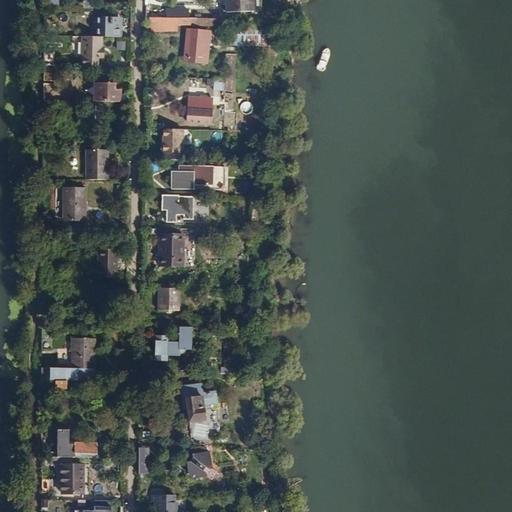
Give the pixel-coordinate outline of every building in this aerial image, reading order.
[(253,12),(252,0),(225,0),(226,13),(253,12)] [(178,16),(200,17),(200,10),(178,9),(178,16)] [(166,17),(151,16),(150,31),(176,32),(176,24),(176,17),(174,17),(166,17)] [(116,39),(116,19),(97,18),(97,39),(100,39),(116,39)] [(208,66),(211,31),(188,29),(185,64),(208,66)] [(262,36),(229,33),(228,45),(261,48),(262,36)] [(100,49),(100,39),(97,39),(80,38),(79,68),(100,68),(100,61),(102,61),(102,50),(100,49)] [(117,50),(126,50),(127,41),(117,41),(117,50)] [(55,67),(55,53),(46,53),(46,67),(55,67)] [(236,91),(237,54),(226,54),(225,91),(236,91)] [(95,103),(107,103),(122,103),(122,91),(116,91),(116,84),(95,84),(95,103)] [(211,125),(212,99),(188,98),(187,123),(211,125)] [(247,100),(239,108),(246,115),(254,107),(247,100)] [(107,122),(107,103),(95,103),(92,103),(91,112),(84,112),(83,122),(107,122)] [(182,161),(182,130),(164,130),(164,144),(161,144),(161,155),(164,155),(164,161),(182,161)] [(108,181),(107,151),(85,151),(86,181),(108,181)] [(225,191),(226,167),(185,167),(185,174),(173,174),(173,190),(225,191)] [(86,223),(87,187),(65,187),(64,222),(86,223)] [(194,220),(194,198),(178,198),(178,196),(162,196),(161,211),(166,211),(166,223),(176,223),(176,216),(183,216),(183,220),(194,220)] [(183,268),(184,235),(159,234),(158,267),(183,268)] [(118,278),(119,249),(100,248),(99,277),(118,278)] [(84,266),(66,266),(67,290),(88,290),(87,271),(84,271),(84,266)] [(177,311),(177,289),(157,289),(157,311),(177,311)] [(166,343),(155,343),(155,360),(166,361),(166,355),(184,356),(184,351),(189,351),(190,329),(178,329),(178,343),(166,343)] [(95,381),(95,339),(73,339),(73,368),(43,368),(43,381),(95,381)] [(221,428),(218,394),(204,395),(203,385),(180,386),(182,413),(187,412),(188,427),(206,425),(206,430),(221,428)] [(102,459),(102,444),(69,444),(69,430),(58,430),(58,459),(68,459),(68,465),(84,465),(84,459),(102,459)] [(193,480),(203,479),(207,483),(214,474),(210,471),(209,453),(207,453),(207,447),(194,448),(194,454),(193,454),(193,458),(190,461),(186,461),(186,474),(193,480)] [(149,475),(149,449),(139,449),(138,475),(149,475)] [(82,497),(82,468),(61,468),(61,497),(82,497)] [(173,503),(173,495),(150,495),(150,509),(155,509),(154,511),(176,511),(176,503),(173,503)]
